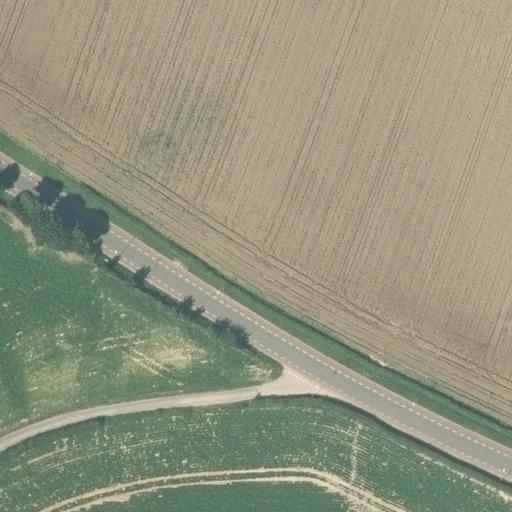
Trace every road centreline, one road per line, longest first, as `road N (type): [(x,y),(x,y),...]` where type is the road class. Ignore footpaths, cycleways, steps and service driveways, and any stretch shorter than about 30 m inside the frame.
road 1 (tertiary): [(320,372),(0,170)]
road 2 (unclassified): [(0,446),(69,419),(289,388),(320,372)]
road 3 (tertiary): [(511,467),(320,372)]
